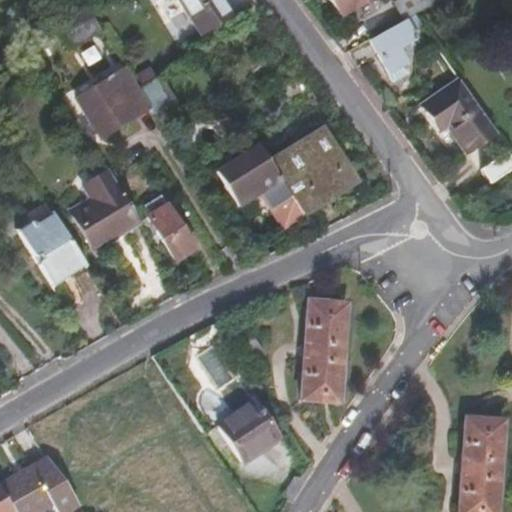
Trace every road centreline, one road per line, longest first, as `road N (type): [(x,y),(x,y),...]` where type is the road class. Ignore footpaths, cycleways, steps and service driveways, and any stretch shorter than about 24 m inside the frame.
road 1 (residential): [(420,233),(354,238),(189,314),(0,419)]
road 2 (residential): [(297,511),(419,336),(420,233)]
road 3 (residential): [(281,0),(416,189),(420,233)]
